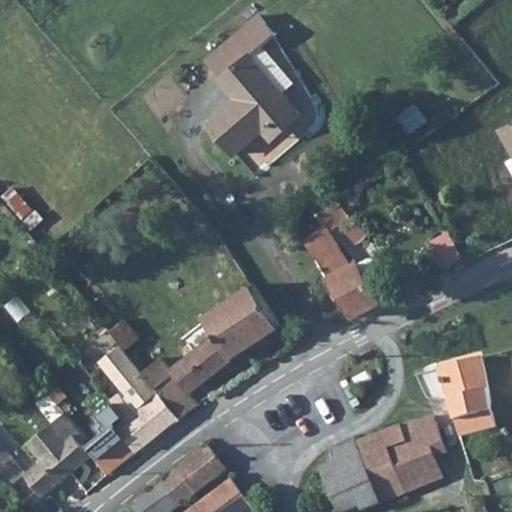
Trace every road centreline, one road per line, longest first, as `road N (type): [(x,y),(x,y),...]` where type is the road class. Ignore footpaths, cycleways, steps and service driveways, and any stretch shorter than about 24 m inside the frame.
road 1 (residential): [(383,324),(393,360),(390,398),(289,460)]
road 2 (tertiary): [(222,413),(383,324)]
road 3 (tertiary): [(93,511),(222,413)]
road 4 (tertiary): [(383,324),(511,260)]
